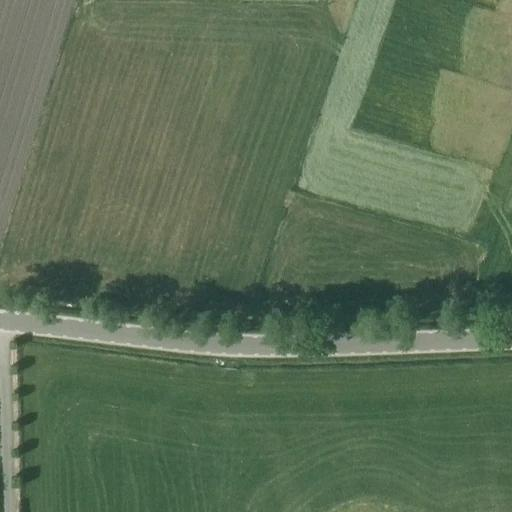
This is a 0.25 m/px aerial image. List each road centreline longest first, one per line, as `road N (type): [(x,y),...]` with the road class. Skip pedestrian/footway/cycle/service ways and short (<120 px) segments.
road 1 (unclassified): [(511,335),(167,340),(0,320)]
road 2 (unknown): [(3,320),(0,511)]
